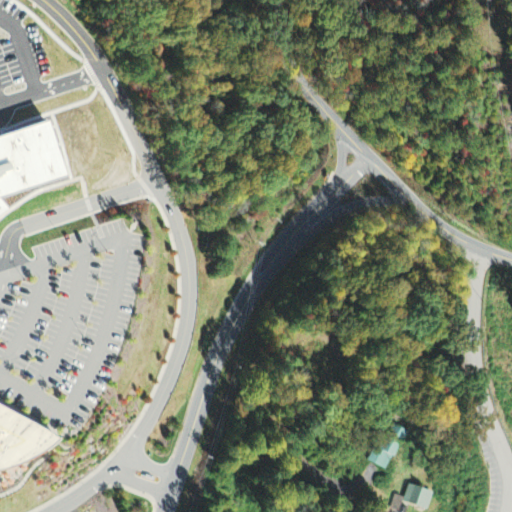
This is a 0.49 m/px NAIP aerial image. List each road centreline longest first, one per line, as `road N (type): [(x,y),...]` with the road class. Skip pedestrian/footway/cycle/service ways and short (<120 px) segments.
road 1 (residential): [(163,511),(208,383),(259,282),(371,158)]
road 2 (residential): [(275,0),(289,62),(314,97),(437,220),(511,258)]
road 3 (track): [(381,511),(375,496),(311,468),(261,403),(263,366),(285,340),(319,332),(341,345)]
road 4 (residential): [(485,248),(474,284),(473,351),(510,472),(505,511)]
